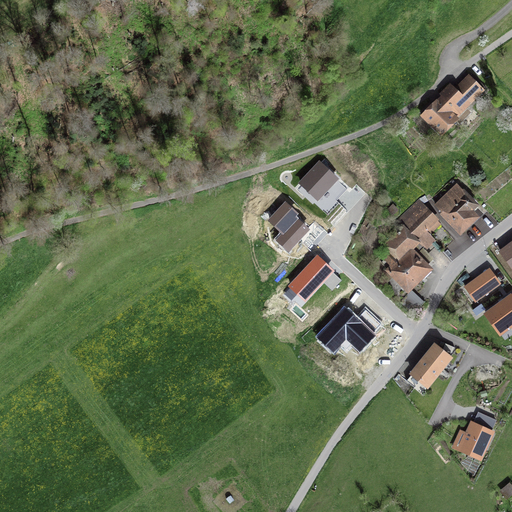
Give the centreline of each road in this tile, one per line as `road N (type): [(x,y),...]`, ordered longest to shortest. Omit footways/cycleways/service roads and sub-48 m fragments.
road 1 (track): [(0,244),(261,169),(385,121)]
road 2 (residential): [(290,511),(343,427),(417,335),(446,279),(511,220)]
road 3 (residential): [(385,121),(511,33)]
